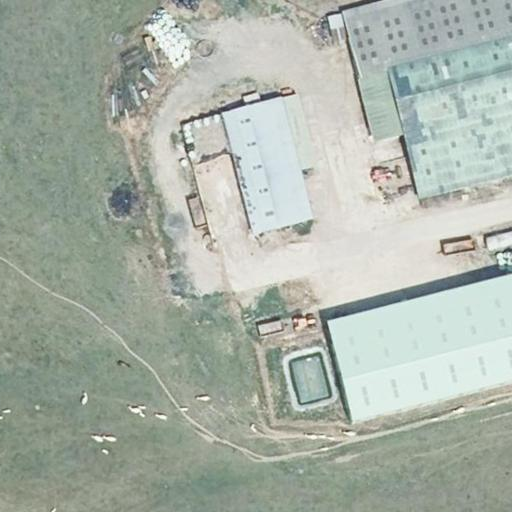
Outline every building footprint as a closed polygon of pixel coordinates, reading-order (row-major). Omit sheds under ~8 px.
[(511,0),(390,0),(333,15),(350,83),(377,76),(410,205),(511,179),(511,0)] [(214,116),(241,238),(301,223),(273,102),(214,116)] [(188,199),(193,224),(203,222),(198,196),(188,199)] [(511,230),(485,237),(488,251),(511,244),(511,230)] [(444,253),(474,246),(472,236),(442,243),(444,253)] [(511,303),(320,352),(339,430),(511,386),(511,303)]
